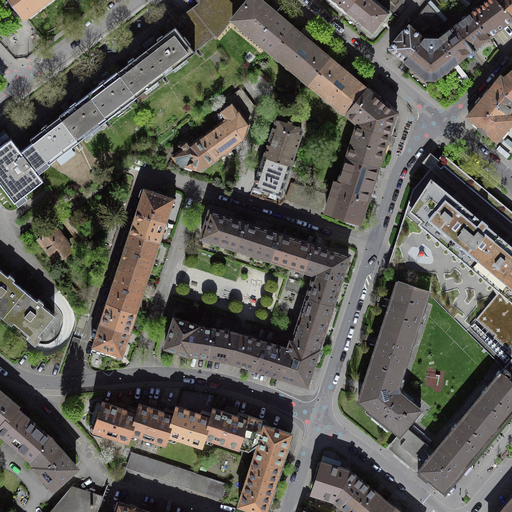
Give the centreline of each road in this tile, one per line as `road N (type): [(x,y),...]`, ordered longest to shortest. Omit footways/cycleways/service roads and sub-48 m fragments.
road 1 (residential): [(73,382),(147,171),(375,243)]
road 2 (residential): [(317,418),(207,378),(139,374),(73,382)]
road 3 (residential): [(443,122),(296,0)]
road 4 (residential): [(317,418),(375,243)]
road 5 (residential): [(439,511),(317,418)]
road 6 (residential): [(375,243),(403,167),(443,122)]
road 7 (residential): [(20,81),(129,0)]
